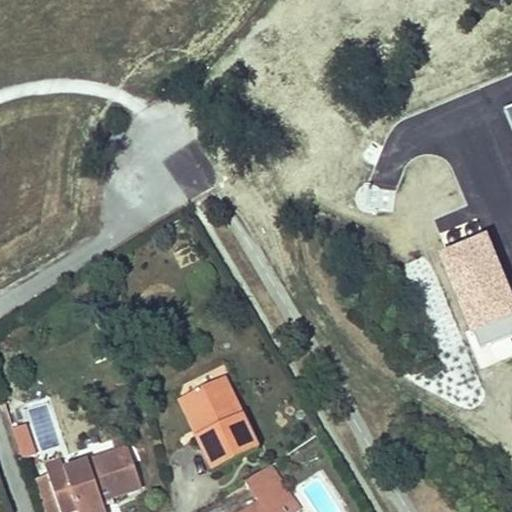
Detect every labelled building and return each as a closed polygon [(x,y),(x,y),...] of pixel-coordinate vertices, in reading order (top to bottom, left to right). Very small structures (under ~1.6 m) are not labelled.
[(511,108),(501,113),(511,140),(511,108)] [(235,140),(227,148),(240,161),(248,154),(235,140)] [(225,380),(189,396),(206,434),(197,438),(213,473),(258,451),(225,380)] [(189,396),(180,401),(197,438),(206,434),(189,396)] [(26,430),(12,434),(21,462),(34,457),(26,430)] [(117,454),(48,476),(59,511),(74,511),(79,511),(105,511),(104,507),(113,505),(112,499),(141,491),(124,433),(112,436),(117,454)] [(300,511),(271,467),(247,484),(260,505),(249,511),(300,511)] [(295,490),(310,511),(348,511),(322,472),(295,490)] [(59,511),(48,476),(35,480),(45,511),(59,511)]
